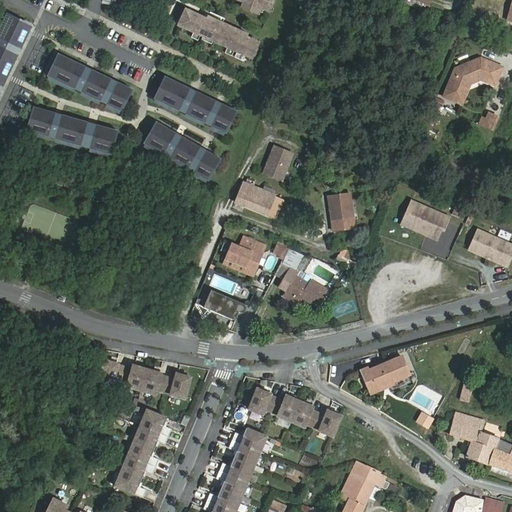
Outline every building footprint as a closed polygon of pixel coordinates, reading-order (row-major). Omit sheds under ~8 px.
[(232,0),(270,14),(275,0),(232,0)] [(253,60),(260,45),(187,13),(180,28),(253,60)] [(34,27),(7,14),(0,28),(0,40),(22,51),(34,27)] [(0,40),(0,47),(20,57),(22,51),(0,40)] [(0,86),(4,88),(20,57),(0,47),(0,86)] [(86,68),(59,55),(48,77),(75,90),(86,68)] [(479,80),(494,86),(502,68),(483,60),(482,63),(476,60),(454,69),(443,96),(461,104),(469,83),(466,82),(467,79),(478,75),(481,77),(479,80)] [(81,93),(92,71),(86,68),(75,90),(81,93)] [(100,102),(111,80),(92,71),(81,93),(100,102)] [(190,89),(166,77),(155,100),(179,111),(190,89)] [(107,105),(118,83),(111,80),(100,102),(107,105)] [(121,112),(132,90),(118,83),(107,105),(121,112)] [(186,114),(196,92),(190,89),(179,111),(186,114)] [(205,124),(216,101),(196,92),(186,114),(205,124)] [(211,127),(222,104),(216,101),(205,124),(211,127)] [(226,134),(237,111),(222,104),(211,127),(226,134)] [(55,114),(35,108),(28,133),(49,138),(55,114)] [(481,112),(478,126),(494,130),(498,117),(481,112)] [(55,140),(62,116),(55,114),(49,138),(55,140)] [(81,148),(88,123),(62,116),(55,140),(81,148)] [(89,150),(96,126),(88,123),(81,148),(89,150)] [(176,134),(157,124),(145,145),(163,156),(176,134)] [(110,156),(117,132),(96,126),(89,150),(110,156)] [(169,159),(182,138),(176,134),(163,156),(169,159)] [(188,170),(200,148),(182,138),(169,159),(188,170)] [(306,144),(304,152),(315,155),(317,147),(306,144)] [(282,182),(294,155),(275,147),(263,174),(282,182)] [(194,173),(206,152),(200,148),(188,170),(194,173)] [(207,181),(220,159),(206,152),(194,173),(207,181)] [(243,183),(235,203),(276,219),(284,199),(272,195),(274,191),(264,187),(263,191),(243,183)] [(354,230),(350,193),(329,196),(333,222),(342,221),(344,231),(354,230)] [(450,218),(412,201),(404,218),(421,225),(418,232),(437,241),(444,226),(446,221),(448,222),(450,218)] [(404,218),(401,225),(418,232),(421,225),(404,218)] [(478,230),(469,250),(488,259),(497,238),(478,230)] [(244,236),(240,246),(232,243),(225,260),(245,268),(243,273),(253,277),(266,246),(244,236)] [(488,259),(507,267),(511,256),(511,244),(497,238),(488,259)] [(279,243),(274,252),(285,258),(290,248),(279,243)] [(347,259),(350,253),(341,248),(338,254),(347,259)] [(303,256),(290,250),(283,264),(296,270),(303,256)] [(296,276),(286,292),(300,301),(303,296),(306,298),(305,300),(318,307),(328,291),(311,281),(309,284),(296,276)] [(248,305),(211,291),(204,308),(236,320),(239,312),(243,313),(244,313),(248,305)] [(401,356),(368,371),(375,389),(409,375),(401,356)] [(118,361),(104,357),(98,379),(112,383),(114,377),(128,381),(127,384),(156,392),(158,386),(172,390),(171,392),(186,396),(192,375),(177,371),(175,378),(161,374),(162,371),(133,363),(132,366),(118,362),(118,361)] [(375,389),(368,371),(362,373),(370,391),(375,389)] [(461,380),(461,402),(472,402),(472,380),(461,380)] [(318,429),(332,435),(341,414),(327,408),(324,414),(311,409),(312,405),(285,394),(282,399),(269,394),(270,392),(256,387),(247,407),(261,413),(263,407),(277,413),(276,414),(304,425),(305,422),(319,428),(318,429)] [(166,420),(146,412),(115,488),(143,500),(146,492),(138,489),(144,474),(152,477),(159,461),(151,458),(157,443),(165,446),(171,431),(163,428),(166,420)] [(472,442),(467,457),(488,465),(494,447),(497,448),(499,440),(500,440),(481,433),(485,421),(455,412),(450,435),(472,442)] [(184,417),(180,426),(185,428),(188,419),(184,417)] [(235,511),(266,437),(246,429),(243,437),(235,433),(228,449),(236,452),(230,467),(222,464),(216,479),(224,483),(218,498),(210,494),(204,510),(208,511),(235,511)] [(318,432),(316,437),(327,442),(329,437),(318,432)] [(488,465),(511,472),(511,445),(499,440),(497,448),(494,447),(488,465)] [(380,474),(381,472),(357,461),(339,498),(348,503),(343,511),(361,511),(375,484),(381,487),(384,481),(386,477),(380,474)] [(396,487),(384,481),(381,487),(394,493),(396,487)] [(267,510),(273,511),(284,511),(287,505),(272,499),(267,510)] [(501,511),(503,503),(488,499),(484,511),(501,511)] [(66,507),(53,501),(47,511),(65,511),(64,511),(66,507)]
